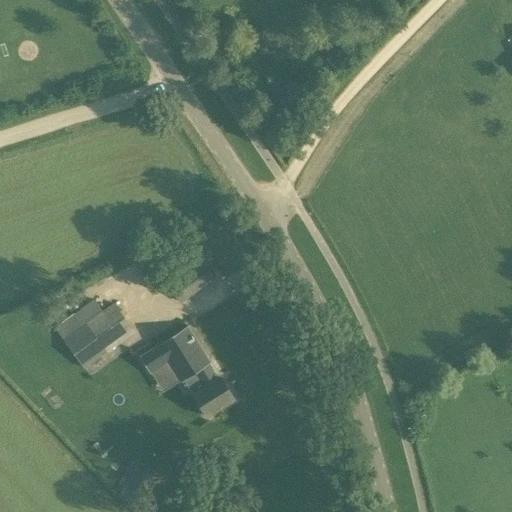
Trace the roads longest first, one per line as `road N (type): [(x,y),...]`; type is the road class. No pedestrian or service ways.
road 1 (unclassified): [(388,511),(364,415),(327,326),(260,211)]
road 2 (unclassified): [(260,211),(351,87),(436,0)]
road 3 (unclassified): [(260,211),(117,0)]
road 4 (track): [(176,87),(0,141)]
